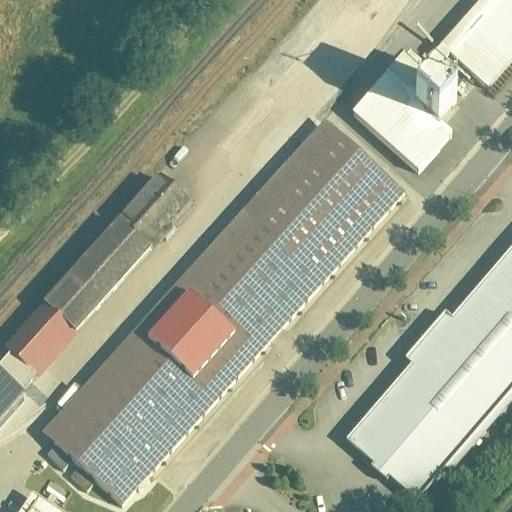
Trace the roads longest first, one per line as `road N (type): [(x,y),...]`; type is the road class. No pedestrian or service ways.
road 1 (unclassified): [(511,123),(214,474)]
road 2 (track): [(0,238),(217,0)]
